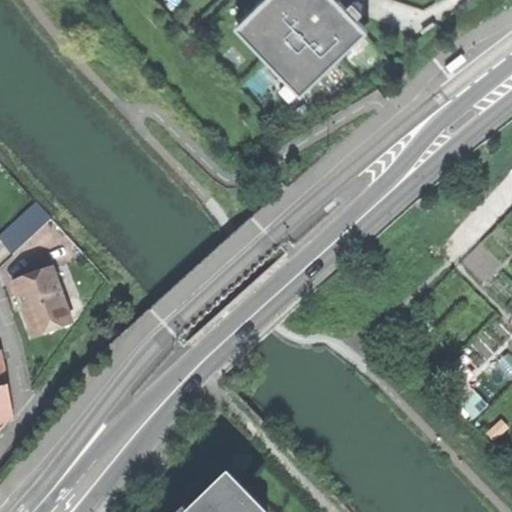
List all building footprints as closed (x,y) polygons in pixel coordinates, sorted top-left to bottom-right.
[(340,0),(268,0),(239,28),(305,98),(373,34),(340,0)] [(450,72),(452,75),(469,62),(464,56),(450,66),(447,69),(450,72)] [(2,239),(15,253),(51,219),(38,205),(2,239)] [(50,270),(28,278),(32,288),(54,280),(50,270)] [(12,284),(16,294),(32,288),(28,278),(12,284)] [(26,324),(32,338),(71,324),(54,280),(32,288),(16,294),(22,311),(20,312),(22,317),(24,324),(26,324)] [(0,388),(0,406),(10,404),(6,387),(0,388)] [(0,419),(12,416),(10,404),(0,406),(0,419)] [(251,511),(232,491),(229,494),(218,482),(186,511),(251,511)]
